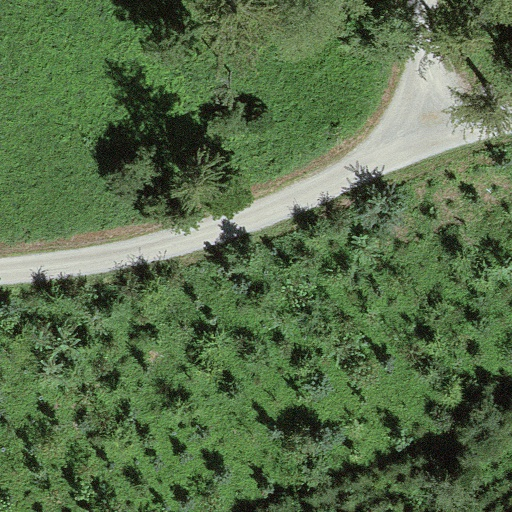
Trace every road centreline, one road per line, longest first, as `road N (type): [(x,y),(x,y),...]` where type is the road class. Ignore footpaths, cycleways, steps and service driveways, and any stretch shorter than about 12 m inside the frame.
road 1 (track): [(0,265),(69,258),(264,213),(410,143),(511,117)]
road 2 (track): [(430,0),(487,120)]
